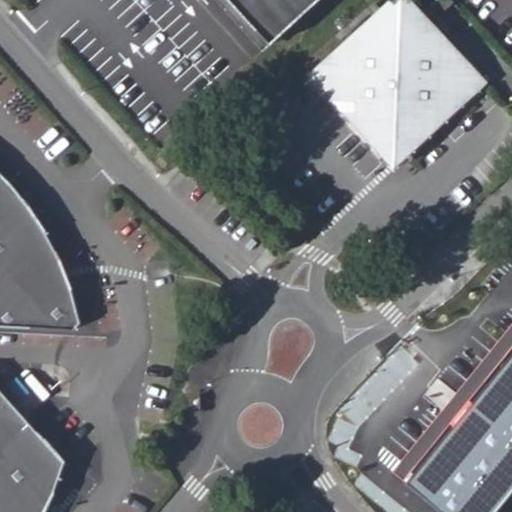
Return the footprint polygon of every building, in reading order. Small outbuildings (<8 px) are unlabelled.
[(241,0),(273,35),(310,0),(241,0)] [(384,0),(311,68),(397,159),(485,75),(429,18),(420,8),(429,0),(384,0)] [(429,0),(420,8),(429,18),(448,0),(429,0)] [(0,323),(75,317),(82,311),(63,248),(32,195),(0,160),(0,323)] [(392,476),(435,511),(511,511),(511,510),(500,500),(511,485),(511,413),(470,380),(438,419),(457,434),(442,452),(423,437),(392,476)] [(0,511),(46,511),(55,498),(67,466),(0,390),(0,511)] [(172,432),(164,424),(154,437),(162,444),(172,432)]
